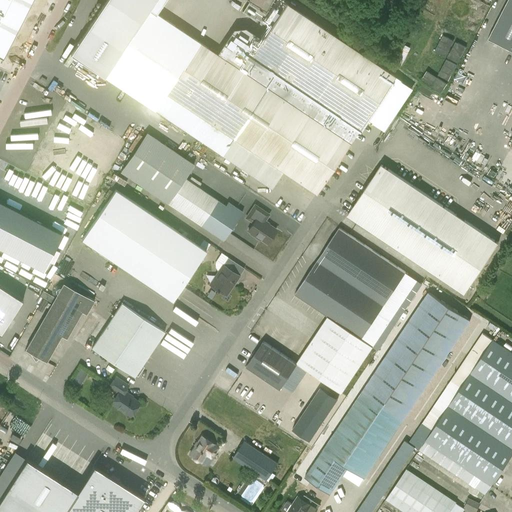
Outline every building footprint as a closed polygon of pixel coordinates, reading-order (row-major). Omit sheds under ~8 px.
[(18,0),(0,0),(0,57),(2,59),(29,5),(18,0)] [(511,0),(508,0),(488,38),(511,50),(511,0)] [(264,87),(348,143),(393,76),(285,3),(251,53),(235,41),(223,58),(198,41),(152,109),(219,154),(230,137),(264,87)] [(443,34),(436,49),(447,55),(438,74),(449,80),(466,45),(443,34)] [(427,69),(421,79),(441,93),(447,83),(427,69)] [(247,148),(314,193),(348,143),(264,87),(230,137),(219,154),(236,165),(247,148)] [(143,127),(116,168),(224,241),(244,212),(228,202),(226,205),(183,176),(193,161),(143,127)] [(381,164),(348,215),(464,292),(498,242),(381,164)] [(115,189),(82,239),(172,300),(206,250),(115,189)] [(252,233),(252,234),(260,239),(261,239),(267,243),(276,230),(264,222),(269,214),(255,205),(246,218),(253,223),(248,230),(252,233)] [(0,209),(0,255),(43,278),(62,241),(0,209)] [(295,294),(361,338),(406,272),(339,228),(295,294)] [(239,276),(223,265),(229,257),(222,253),(215,262),(215,264),(216,267),(217,269),(218,271),(209,284),(226,296),(239,276)] [(64,283),(61,287),(59,287),(57,289),(56,290),(56,292),(57,294),(25,349),(46,361),(61,335),(66,338),(82,310),(87,312),(94,300),(64,283)] [(0,332),(1,333),(23,299),(0,284),(0,332)] [(42,290),(40,296),(51,300),(53,294),(42,290)] [(428,291),(305,476),(331,494),(348,466),(365,478),(470,320),(428,291)] [(135,376),(160,339),(164,332),(121,303),(91,347),(135,376)] [(373,347),(328,316),(297,362),(342,393),(373,347)] [(163,337),(152,352),(174,369),(185,354),(163,337)] [(491,485),(511,453),(511,351),(493,339),(425,440),(491,485)] [(297,363),(263,341),(246,366),(280,389),(297,363)] [(130,416),(139,402),(123,391),(128,384),(116,376),(109,388),(118,394),(112,404),(130,416)] [(321,387),(293,429),(310,441),(338,398),(321,387)] [(12,434),(9,439),(18,444),(21,439),(12,434)] [(190,454),(201,462),(200,463),(202,465),(204,465),(207,465),(209,464),(213,459),(211,458),(218,447),(201,436),(190,454)] [(267,480),(278,462),(244,440),(233,458),(267,480)] [(405,440),(356,511),(371,511),(416,447),(409,442),(405,440)] [(93,465),(77,491),(26,458),(0,498),(0,511),(134,511),(144,498),(93,465)] [(407,468),(386,499),(405,511),(476,511),(480,503),(469,498),(464,507),(456,502),(457,501),(407,468)] [(305,511),(311,504),(298,496),(287,511),(305,511)]
